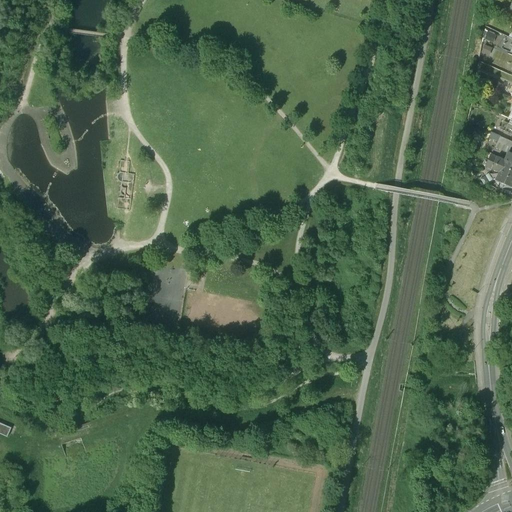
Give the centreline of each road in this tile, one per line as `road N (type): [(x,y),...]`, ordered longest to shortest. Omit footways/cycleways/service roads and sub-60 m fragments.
road 1 (track): [(369,360),(431,0)]
road 2 (secondary): [(511,491),(487,356),(493,291),(511,240)]
road 3 (track): [(339,511),(369,360)]
